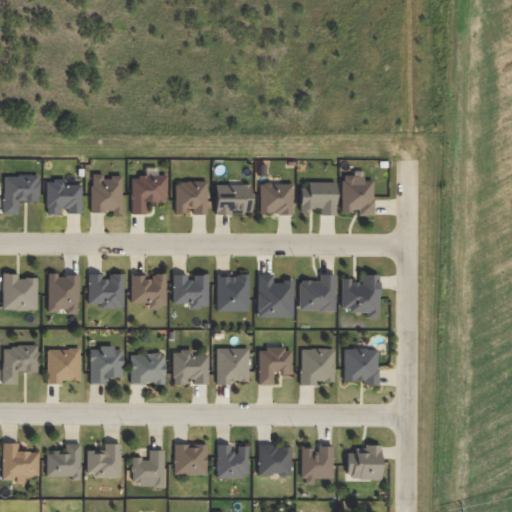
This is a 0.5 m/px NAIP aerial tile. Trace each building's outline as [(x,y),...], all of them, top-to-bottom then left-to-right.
[(165,175),(156,175),(156,168),(144,168),(145,177),(130,177),(130,214),(145,214),(144,203),(165,202),(165,175)] [(341,211),(357,211),(357,215),(373,215),(372,181),(362,181),(362,171),(351,171),(351,175),(340,175),(341,211)] [(121,177),(102,177),(102,174),(90,174),(90,212),(121,213),(121,177)] [(2,175),(2,214),(17,214),(17,202),(38,202),(39,175),(2,175)] [(81,185),(64,184),(64,180),(45,180),(45,214),(60,214),(60,212),(80,212),(81,185)] [(206,181),(173,182),(174,214),(188,214),(188,215),(206,214),(206,181)] [(299,212),(309,213),(310,208),(319,208),(319,215),(334,215),(335,182),(307,181),(307,188),(299,187),(299,212)] [(258,213),(291,214),(292,184),(258,183),(258,213)] [(214,185),(215,214),(250,213),(249,184),(214,185)] [(36,278),(17,278),(17,274),(1,273),(1,309),(36,310),(36,278)] [(77,275),(56,276),(56,273),(46,273),(47,311),(65,311),(65,314),(78,314),(77,275)] [(87,303),(99,304),(99,308),(122,308),(123,274),(108,273),(108,275),(87,275),(87,303)] [(129,276),(130,303),(147,303),(148,308),(165,307),(164,273),(151,274),(151,276),(129,276)] [(171,276),(172,303),(188,303),(188,308),(207,307),(207,274),(192,275),(192,276),(171,276)] [(335,275),(318,274),(318,281),(298,280),(298,310),(334,311),(335,275)] [(340,280),(340,311),(365,311),(365,318),(378,318),(378,274),(360,275),(360,280),(340,280)] [(216,275),(215,311),(248,311),(248,276),(216,275)] [(292,281),(272,281),(272,275),(256,275),(256,317),(292,317),(292,281)] [(37,346),(1,347),(1,384),(16,384),(16,372),(38,371),(37,346)] [(105,384),(105,378),(121,377),(121,347),(97,347),(97,349),(88,350),(89,384),(105,384)] [(45,349),(46,382),(79,381),(78,348),(45,349)] [(247,348),(215,348),(215,385),(229,384),(229,381),(248,381),(247,348)] [(257,385),(272,385),(272,373),(290,374),(291,349),(258,348),(257,385)] [(377,349),(343,348),(342,381),(362,381),(362,385),(376,385),(377,349)] [(333,381),(333,349),(299,349),(299,385),(315,385),(314,381),(333,381)] [(207,355),(190,355),(190,351),(171,351),(171,384),(186,384),(186,383),(207,382),(207,355)] [(163,384),(164,355),(130,354),(129,383),(163,384)] [(17,443),(1,443),(1,477),(37,478),(38,451),(17,451),(17,443)] [(79,443),(64,443),(64,452),(45,452),(45,476),(70,476),(70,480),(79,480),(79,443)] [(102,450),(85,450),(86,476),(119,476),(119,443),(102,444),(102,450)] [(206,474),(205,444),(173,444),(174,475),(206,474)] [(247,446),(233,446),(233,445),(216,444),(215,477),(246,478),(247,446)] [(289,445),(256,446),(257,475),(290,474),(289,445)] [(301,447),(300,484),(313,484),(313,478),(331,478),(331,446),(314,445),(314,447),(301,447)] [(379,446),(354,446),(354,452),(346,453),(347,480),(380,479),(379,446)] [(163,450),(148,450),(148,458),(131,458),(131,486),(163,485),(163,450)]
